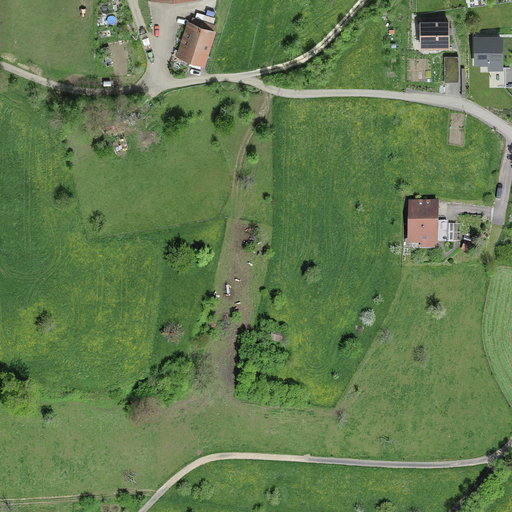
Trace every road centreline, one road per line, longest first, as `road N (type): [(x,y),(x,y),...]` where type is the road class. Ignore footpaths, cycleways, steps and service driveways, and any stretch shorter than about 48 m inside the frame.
road 1 (track): [(499,455),(437,465),(210,458),(188,467),(142,511)]
road 2 (track): [(0,63),(70,89),(236,76)]
road 3 (track): [(412,96),(292,93),(236,76)]
road 4 (track): [(236,76),(304,57),(362,0)]
